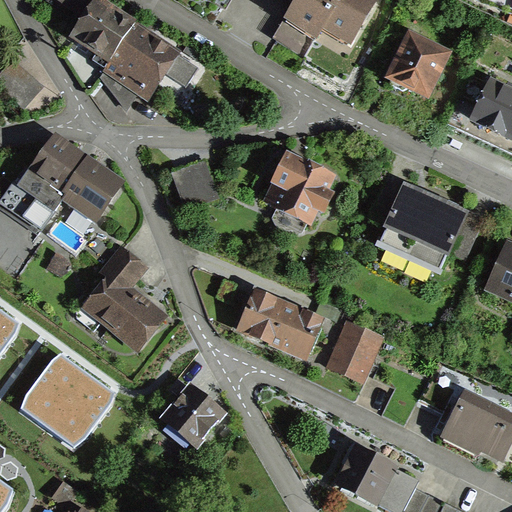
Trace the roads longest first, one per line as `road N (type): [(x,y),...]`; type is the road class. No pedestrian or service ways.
road 1 (residential): [(221,369),(258,370),(511,492)]
road 2 (residential): [(98,129),(124,155),(221,369)]
road 3 (residential): [(322,104),(295,124),(265,132),(147,136),(98,129)]
road 4 (residential): [(511,191),(322,104)]
road 5 (residential): [(322,104),(152,0)]
road 6 (residential): [(221,369),(302,511)]
road 7 (residential): [(21,0),(98,129)]
